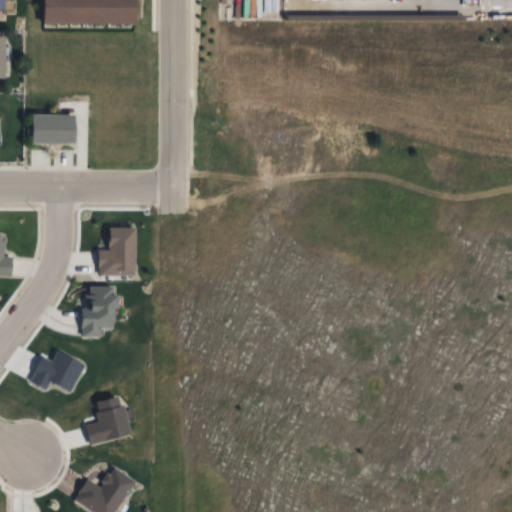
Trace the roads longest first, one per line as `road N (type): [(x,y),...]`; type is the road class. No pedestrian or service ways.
road 1 (tertiary): [(173,0),(171,191)]
road 2 (tertiary): [(0,193),(171,191)]
road 3 (residential): [(0,334),(37,273),(49,194)]
